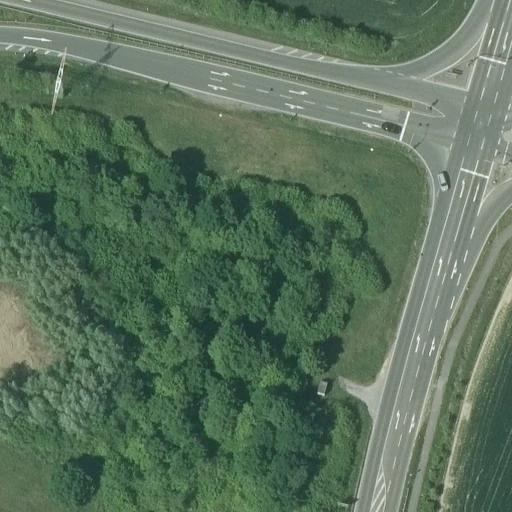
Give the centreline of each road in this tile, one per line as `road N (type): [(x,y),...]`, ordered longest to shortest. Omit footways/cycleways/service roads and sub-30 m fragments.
road 1 (motorway): [(0,49),(144,63),(440,132),(482,127)]
road 2 (motorway): [(381,86),(1,0)]
road 3 (secondary): [(379,511),(442,283)]
road 4 (secondary): [(442,283),(482,127)]
road 5 (motorway): [(497,0),(455,53),(381,86)]
road 6 (secondary): [(482,127),(511,0)]
